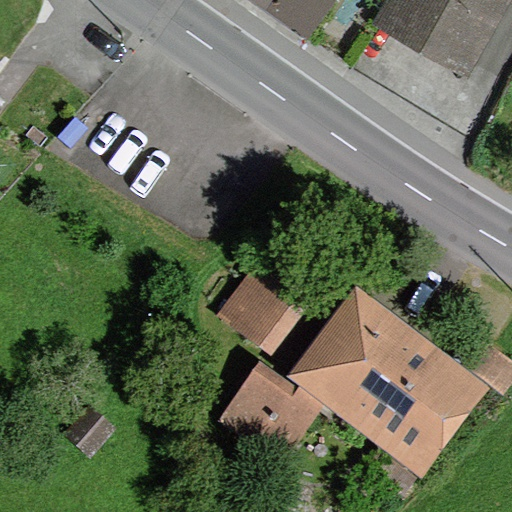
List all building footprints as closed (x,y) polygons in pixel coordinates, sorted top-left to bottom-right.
[(252,0),(306,36),(330,0),(252,0)] [(381,0),(370,20),(463,73),(505,0),(381,0)] [(318,314),(249,261),(209,313),(277,366),(318,314)] [(498,395),(511,375),(511,360),(468,328),(448,354),(428,338),(423,345),(349,289),(280,381),(318,410),(417,483),(485,392),(480,388),(483,384),(498,395)] [(212,417),(277,466),(318,410),(280,381),(254,362),(212,417)] [(90,461),(116,431),(87,406),(61,436),(90,461)]
